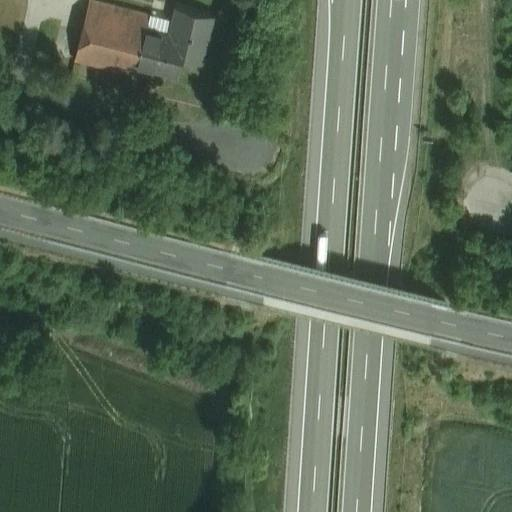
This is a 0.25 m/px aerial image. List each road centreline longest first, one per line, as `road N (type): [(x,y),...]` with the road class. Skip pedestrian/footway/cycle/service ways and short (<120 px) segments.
road 1 (tertiary): [(0,204),(511,327)]
road 2 (motorway): [(357,511),(393,0)]
road 3 (motorway): [(347,0),(313,511)]
road 4 (residential): [(0,93),(242,144)]
